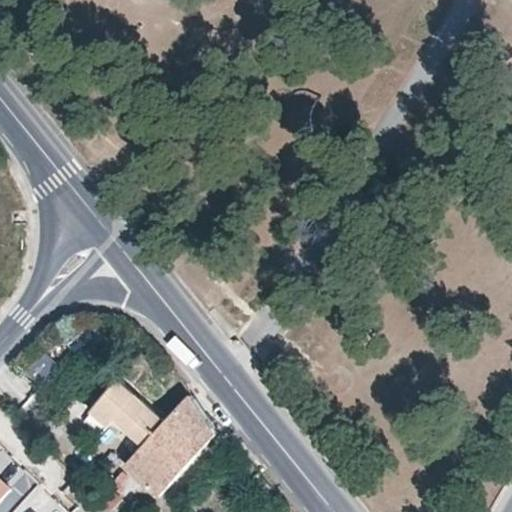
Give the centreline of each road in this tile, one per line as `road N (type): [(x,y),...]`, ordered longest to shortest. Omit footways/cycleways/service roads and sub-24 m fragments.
road 1 (tertiary): [(332,511),(117,246)]
road 2 (tertiary): [(75,197),(24,315)]
road 3 (unknown): [(0,429),(96,511)]
road 4 (tertiary): [(75,197),(0,101)]
